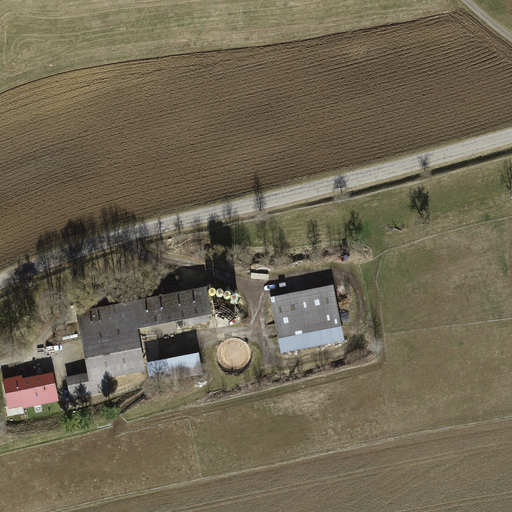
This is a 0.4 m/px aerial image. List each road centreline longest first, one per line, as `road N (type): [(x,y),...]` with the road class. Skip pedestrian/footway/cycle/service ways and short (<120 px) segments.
road 1 (tertiary): [(0,282),(130,234),(511,137)]
road 2 (track): [(0,446),(209,385),(201,336)]
road 3 (track): [(130,234),(143,247),(246,284),(262,319)]
